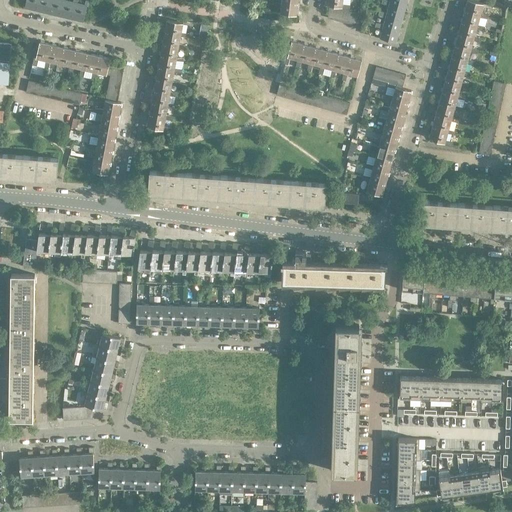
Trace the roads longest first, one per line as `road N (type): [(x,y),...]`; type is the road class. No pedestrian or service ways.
road 1 (residential): [(335,486),(373,487),(376,337),(393,292),(398,245)]
road 2 (tertiary): [(384,243),(112,207)]
road 3 (residential): [(179,448),(311,451),(315,350),(284,343)]
road 4 (residential): [(114,429),(141,336),(284,343)]
road 5 (residential): [(409,148),(494,160),(510,86)]
road 6 (residential): [(112,207),(143,49)]
road 7 (residential): [(372,47),(351,121),(277,102)]
road 8 (residential): [(143,49),(0,14)]
